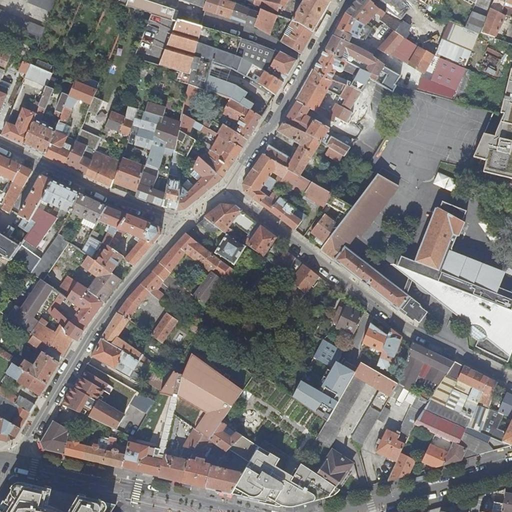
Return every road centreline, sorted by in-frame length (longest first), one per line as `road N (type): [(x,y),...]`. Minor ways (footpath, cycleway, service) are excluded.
road 1 (residential): [(511,382),(403,324),(228,183),(347,0)]
road 2 (residential): [(0,142),(175,226),(95,325),(11,463)]
road 3 (residential): [(208,511),(11,463)]
road 4 (tertiary): [(511,466),(342,511)]
